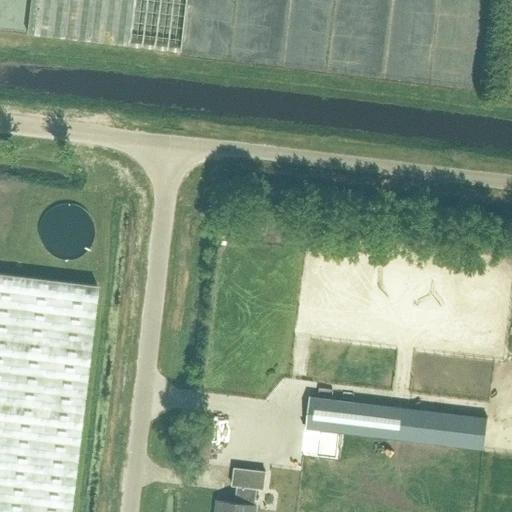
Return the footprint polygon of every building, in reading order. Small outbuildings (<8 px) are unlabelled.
[(180,51),(186,0),(30,0),(27,33),(180,51)] [(61,261),(63,262),(68,262),(71,261),(73,261),(75,260),(78,259),(80,258),(84,255),(86,253),(87,251),(89,249),(90,247),(91,245),(92,243),(93,241),(94,238),(94,236),(94,233),(94,231),(94,228),(93,226),(92,223),(91,221),(90,219),(89,217),(87,215),(86,213),(84,211),(82,210),(80,208),(78,207),(75,206),(73,206),(71,205),(68,205),(66,205),(63,205),(61,205),(58,206),(56,206),(54,207),(51,208),(47,211),(45,213),(44,215),(42,217),(41,219),(40,221),(39,223),(38,226),(38,228),(37,231),(37,233),(37,236),(38,238),(38,241),(39,243),(40,245),(41,247),(42,250),(44,251),(45,253),(47,255),(49,256),(51,258),(54,259),(56,260),(58,261),(61,261)] [(288,219),(289,207),(273,205),(271,218),(288,219)] [(0,274),(0,511),(68,511),(96,286),(0,274)] [(310,396),(306,429),(483,452),(488,419),(310,396)] [(318,456),(336,458),(338,435),(320,433),(318,456)] [(218,511),(252,511),(255,489),(263,490),(265,473),(234,469),(232,486),(237,487),(235,504),(220,502),(218,511)]
